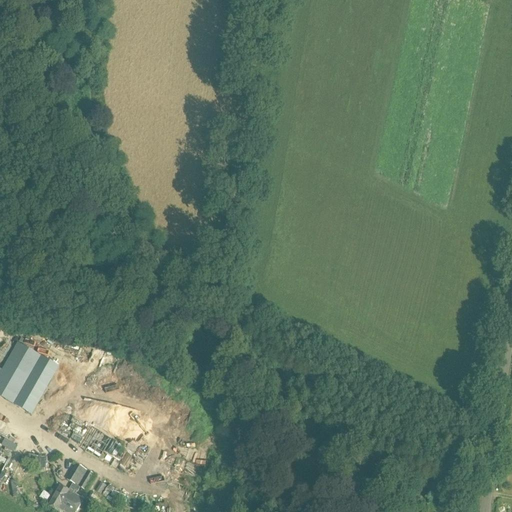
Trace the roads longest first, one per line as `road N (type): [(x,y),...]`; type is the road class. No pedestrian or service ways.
road 1 (tertiary): [(485,511),(511,318)]
road 2 (track): [(0,315),(18,252),(0,184)]
